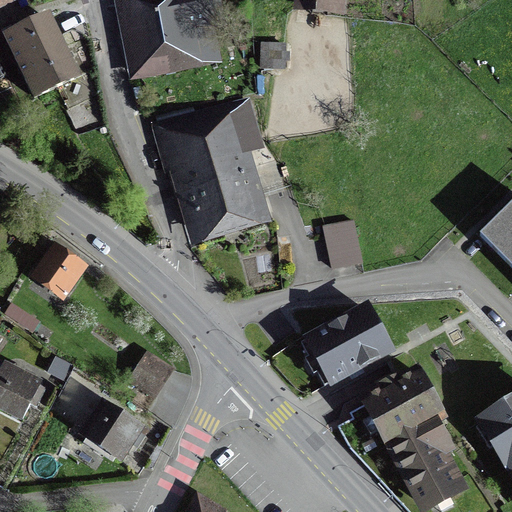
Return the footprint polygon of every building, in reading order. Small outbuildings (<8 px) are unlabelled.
[(0,0),(0,16),(21,6),(18,0),(0,0)] [(120,0),(136,84),(207,71),(199,30),(219,26),(214,0),(120,0)] [(347,0),(303,0),(302,17),(347,19),(347,0)] [(55,20),(12,41),(42,101),(85,80),(55,20)] [(265,152),(250,102),(160,130),(198,251),(274,227),(252,156),(265,152)] [(511,205),(483,235),(511,264),(511,205)] [(326,238),(332,269),(360,264),(354,233),(326,238)] [(61,296),(83,265),(53,244),(32,275),(61,296)] [(395,354),(370,311),(310,346),(334,389),(395,354)] [(165,368),(142,354),(126,381),(149,395),(165,368)] [(0,407),(19,418),(38,382),(7,366),(0,380),(0,407)] [(433,377),(372,409),(426,511),(443,511),(473,497),(454,461),(464,456),(445,420),(453,416),(433,377)] [(122,459),(142,427),(103,403),(83,434),(122,459)] [(511,413),(480,432),(511,488),(511,413)] [(220,511),(198,499),(190,511),(220,511)]
